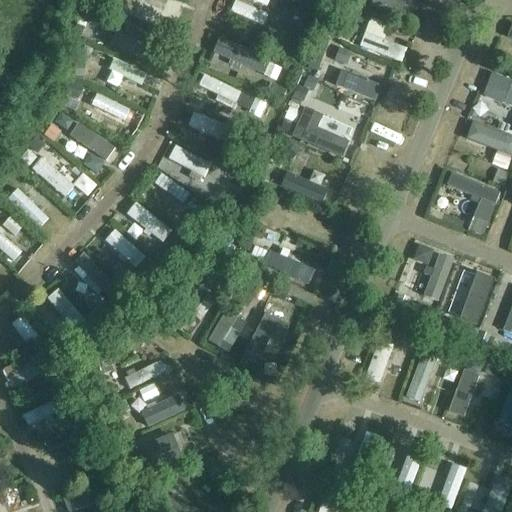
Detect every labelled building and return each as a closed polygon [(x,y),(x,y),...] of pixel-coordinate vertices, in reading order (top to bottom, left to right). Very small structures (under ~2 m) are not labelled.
[(147,9),(148,8),(163,15),(169,0),(127,0),(128,0),(147,9)] [(264,23),(270,10),(246,0),(236,0),(233,9),(264,23)] [(374,0),(374,1),(399,12),(404,0),(374,0)] [(121,42),(150,57),(161,36),(132,21),(121,42)] [(391,55),(397,40),(367,28),(361,43),(391,55)] [(337,57),(367,67),(371,57),(357,53),(359,47),(343,41),(337,57)] [(284,60),(216,46),(213,62),(281,75),(284,60)] [(122,87),(126,77),(146,84),(151,69),(117,57),(108,81),(122,87)] [(344,65),(337,83),(376,99),(383,81),(344,65)] [(511,76),(491,71),(478,114),(494,119),(499,101),(509,104),(506,114),(511,115),(511,76)] [(300,72),(299,90),(317,91),(318,73),(300,72)] [(226,94),(223,104),(237,108),(244,86),(204,75),(201,87),(226,94)] [(100,91),(94,104),(128,120),(134,107),(100,91)] [(257,112),(260,99),(248,95),(245,109),(257,112)] [(286,118),(298,122),(293,138),(347,154),(352,136),(320,126),(325,109),(292,98),(286,118)] [(190,125),(229,140),(235,125),(196,110),(190,125)] [(48,121),(35,147),(49,154),(62,128),(48,121)] [(111,156),(118,144),(80,121),(72,133),(111,156)] [(511,149),(511,131),(472,122),(468,139),(511,149)] [(68,146),(87,160),(93,152),(73,139),(68,146)] [(178,144),(171,157),(208,176),(215,163),(178,144)] [(33,167),(41,154),(30,148),(22,160),(33,167)] [(57,148),(49,159),(75,177),(82,166),(57,148)] [(493,161),(510,169),(511,163),(511,154),(499,148),(493,161)] [(95,152),(87,163),(100,172),(108,161),(95,152)] [(69,197),(79,185),(45,156),(34,168),(69,197)] [(492,186),(503,190),(511,172),(499,167),(492,186)] [(187,201),(194,189),(156,168),(150,181),(187,201)] [(482,197),(470,229),(486,235),(503,189),(457,173),(452,186),(482,197)] [(19,187),(9,198),(41,229),(52,218),(19,187)] [(444,195),(438,208),(449,212),(455,199),(444,195)] [(166,242),(176,230),(138,200),(128,212),(166,242)] [(302,217),(297,227),(321,239),(326,228),(302,217)] [(0,246),(21,265),(31,254),(0,227),(0,246)] [(138,267),(148,256),(117,227),(106,238),(138,267)] [(267,240),(280,246),(285,233),(272,228),(267,240)] [(256,242),(250,256),(309,281),(315,267),(256,242)] [(75,263),(104,291),(117,278),(87,250),(75,263)] [(449,303),(455,281),(449,279),(456,257),(439,252),(426,296),(449,303)] [(481,323),(500,276),(479,268),(461,315),(481,323)] [(63,340),(89,324),(65,287),(40,303),(63,340)] [(242,357),(259,365),(283,318),(266,309),(242,357)] [(221,345),(235,320),(225,314),(211,340),(221,345)] [(375,332),(358,377),(380,385),(397,341),(375,332)] [(411,400),(431,404),(442,352),(422,347),(411,400)] [(15,388),(44,375),(34,353),(5,366),(15,388)] [(466,414),(485,362),(470,356),(451,408),(466,414)] [(166,358),(128,371),(132,384),(170,371),(166,358)] [(508,427),(511,416),(511,385),(510,384),(495,422),(508,427)] [(143,406),(151,424),(188,407),(180,390),(143,406)] [(25,412),(30,423),(61,408),(56,397),(25,412)] [(33,423),(38,433),(61,422),(56,412),(33,423)] [(146,434),(145,455),(190,456),(191,435),(146,434)] [(454,461),(440,494),(455,500),(468,467),(454,461)] [(504,507),(511,485),(511,475),(499,471),(488,502),(504,507)] [(324,499),(321,511),(324,511),(352,511),(354,507),(324,499)]
